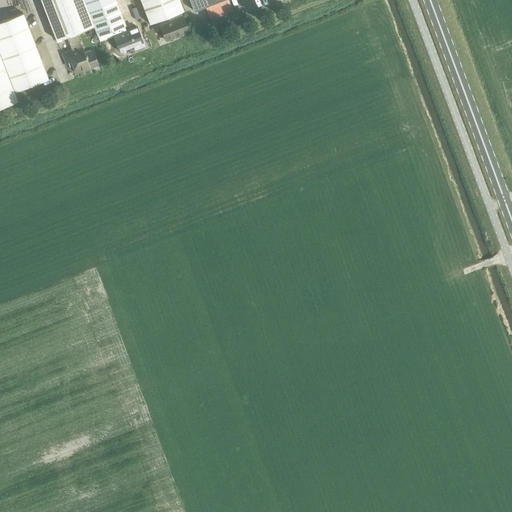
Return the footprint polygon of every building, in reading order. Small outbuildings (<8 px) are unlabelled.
[(41,0),(56,39),(66,36),(70,47),(81,43),(76,32),(93,25),(83,0),(41,0)] [(94,25),(100,41),(113,36),(119,51),(142,42),(136,26),(124,31),(122,25),(125,24),(116,0),(83,0),(93,25),(94,25)] [(189,32),(181,11),(184,10),(179,0),(141,0),(150,23),(168,16),(170,23),(167,24),(167,23),(160,25),(166,40),(180,35),(183,36),(186,34),(187,32),(189,32)] [(189,0),(194,10),(220,0),(189,0)] [(0,21),(0,52),(15,91),(48,78),(23,12),(0,21)] [(81,43),(70,47),(72,51),(63,54),(68,66),(73,64),(76,72),(98,63),(94,51),(86,54),(83,47),(82,47),(81,43)] [(0,107),(18,100),(15,91),(0,52),(0,107)]
